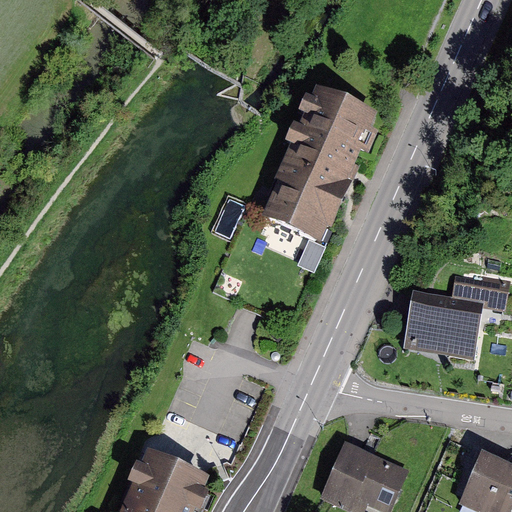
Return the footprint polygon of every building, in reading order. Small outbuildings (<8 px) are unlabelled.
[(377,125),(317,99),(275,194),(278,195),(264,229),(321,254),(377,125)] [(453,303),(414,297),(405,360),(477,370),(485,314),(507,317),(511,282),(484,278),(484,285),(456,281),(453,303)] [(392,511),(412,470),(346,439),(319,497),(352,511),(364,511),(368,505),(383,511),(392,511)] [(193,511),(211,472),(149,445),(119,511),(193,511)] [(510,511),(511,511),(511,458),(483,446),(459,502),(483,511),(510,511)]
